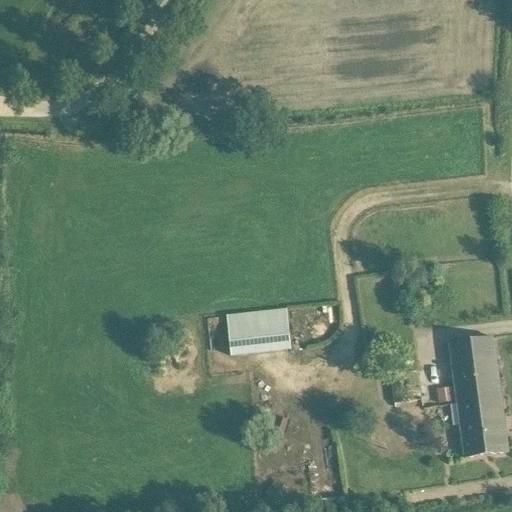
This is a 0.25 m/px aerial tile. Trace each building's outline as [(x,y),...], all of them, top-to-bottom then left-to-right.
[(436,274),(395,275),(396,300),(437,298),(436,274)] [(286,308),(227,316),(232,358),(292,351),(286,308)] [(458,401),(501,395),(493,338),(451,343),(458,401)] [(464,459),(489,456),(509,453),(501,395),(458,401),(464,459)] [(292,492),(277,480),(266,493),(281,505),(292,492)]
